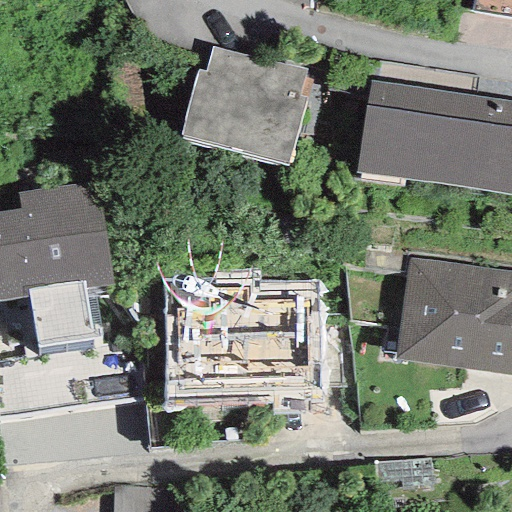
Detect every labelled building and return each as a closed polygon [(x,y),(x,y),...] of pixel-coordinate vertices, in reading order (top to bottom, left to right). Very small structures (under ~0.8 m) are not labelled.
[(511,0),(472,0),(470,10),(511,18),(511,0)] [(198,71),(180,136),(287,166),(306,98),(298,96),(306,71),(212,47),(204,73),(198,71)] [(511,102),(369,81),(355,173),(511,196),(511,102)] [(0,301),(28,296),(38,347),(100,337),(95,297),(106,295),(105,286),(111,286),(96,181),(17,193),(19,209),(0,212),(0,301)] [(511,271),(409,259),(395,359),(511,375),(511,271)] [(165,280),(165,292),(165,396),(321,391),(317,283),(260,282),(259,270),(215,272),(215,280),(165,280)] [(183,511),(183,486),(114,485),(113,511),(183,511)]
